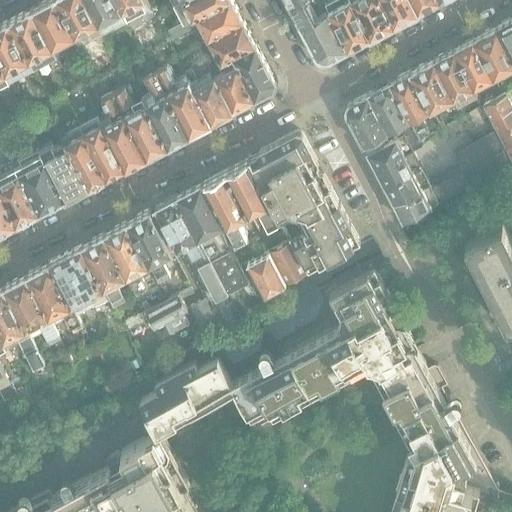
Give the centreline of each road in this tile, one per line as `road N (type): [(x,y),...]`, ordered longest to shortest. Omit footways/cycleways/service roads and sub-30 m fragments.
road 1 (residential): [(314,93),(0,259)]
road 2 (residential): [(314,93),(492,0)]
road 3 (residential): [(384,221),(314,93)]
